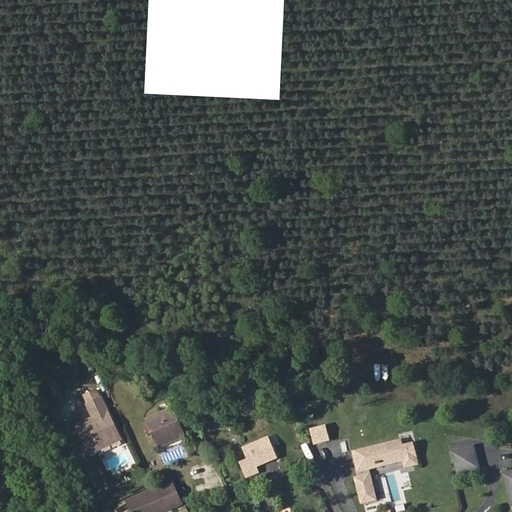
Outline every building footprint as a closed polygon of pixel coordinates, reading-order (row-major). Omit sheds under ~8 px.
[(94,417),(76,426),(89,453),(99,449),(96,441),(107,436),(108,439),(118,434),(101,398),(87,404),(94,417)] [(172,409),(147,420),(157,445),(183,434),(172,409)] [(96,441),(99,449),(120,439),(118,434),(108,439),(107,436),(96,441)] [(279,456),(292,452),(285,434),(273,438),(279,456)] [(263,464),(277,457),(267,437),(253,444),(263,464)] [(405,467),(421,464),(416,441),(405,443),(404,439),(353,449),(358,472),(404,463),(405,467)] [(480,447),(463,451),(467,468),(484,464),(480,447)] [(373,472),(355,476),(362,504),(380,500),(373,472)] [(138,501),(140,508),(142,511),(166,511),(182,505),(175,491),(172,485),(138,501)]
